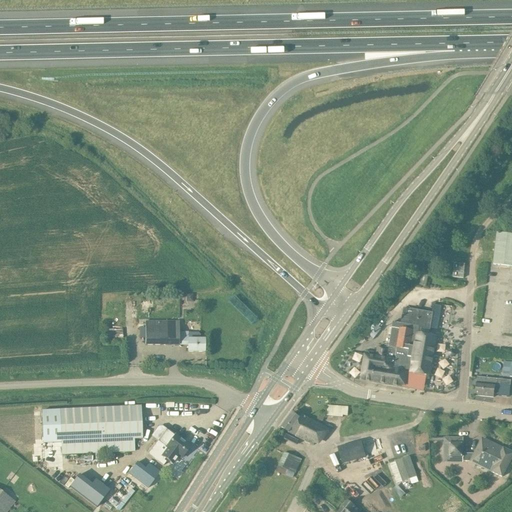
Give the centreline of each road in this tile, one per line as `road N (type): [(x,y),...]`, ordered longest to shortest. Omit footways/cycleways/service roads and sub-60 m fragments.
road 1 (motorway): [(511,15),(0,28)]
road 2 (motorway): [(0,53),(459,42)]
road 3 (motorway): [(336,291),(274,237),(255,209),(244,173),(251,130),(273,97),(305,76),(459,42)]
road 4 (motorway): [(0,88),(82,116),(132,144),(323,310)]
road 5 (secondary): [(348,314),(497,89)]
road 6 (unclassified): [(0,389),(193,382),(257,408)]
road 7 (secondary): [(497,89),(336,291)]
road 8 (unclassified): [(460,407),(357,392),(311,366)]
road 9 (residential): [(471,252),(460,407)]
road 10 (secondary): [(257,408),(193,511)]
